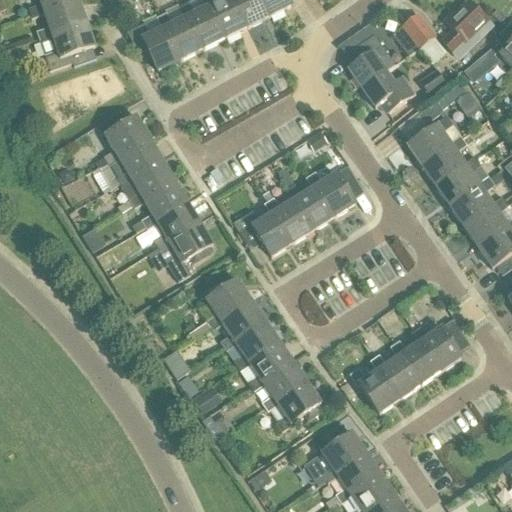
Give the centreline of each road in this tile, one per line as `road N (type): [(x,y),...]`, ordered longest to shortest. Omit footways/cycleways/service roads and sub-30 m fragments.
road 1 (residential): [(436,268),(318,344),(287,298),(403,220)]
road 2 (residential): [(298,56),(173,125),(197,166),(321,92)]
road 3 (residential): [(182,511),(111,386),(0,266)]
road 4 (residential): [(434,511),(393,445),(508,370)]
road 5 (residential): [(403,220),(321,92)]
road 6 (residential): [(508,370),(436,268)]
